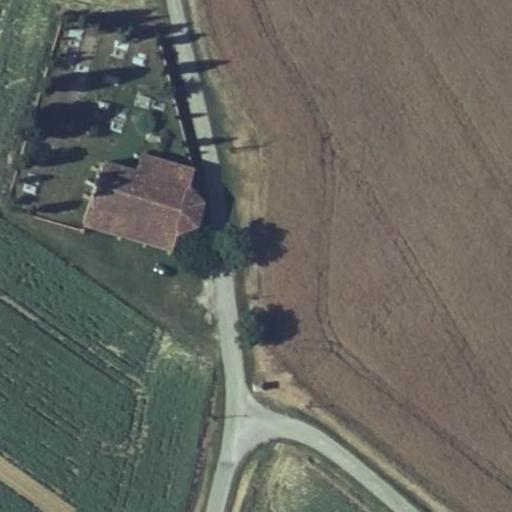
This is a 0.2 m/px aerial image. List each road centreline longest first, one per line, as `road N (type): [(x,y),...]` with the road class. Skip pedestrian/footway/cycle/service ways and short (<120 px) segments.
road 1 (unclassified): [(247,432),(219,208),(174,0)]
road 2 (unclassified): [(247,432),(302,430),(407,511)]
